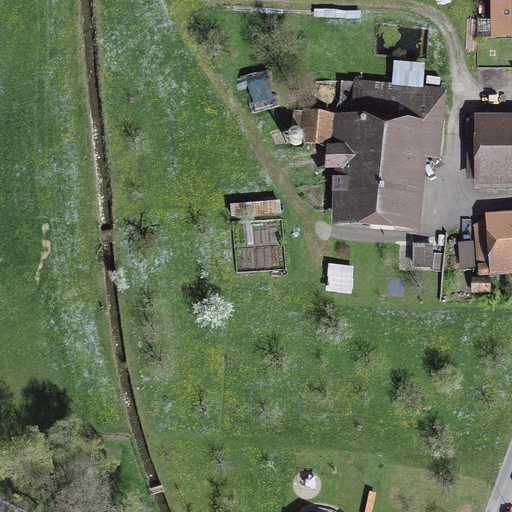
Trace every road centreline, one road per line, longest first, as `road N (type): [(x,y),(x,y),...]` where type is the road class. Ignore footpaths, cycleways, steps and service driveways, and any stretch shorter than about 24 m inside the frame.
road 1 (track): [(167,0),(264,166),(310,227),(364,239),(429,234),(462,203)]
road 2 (track): [(465,85),(452,44),(434,20),(413,10),(234,0)]
